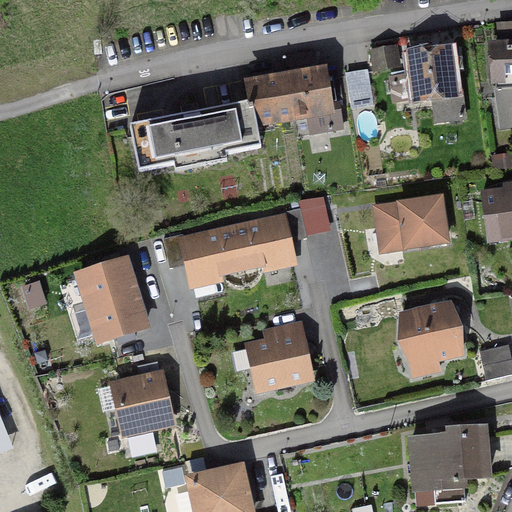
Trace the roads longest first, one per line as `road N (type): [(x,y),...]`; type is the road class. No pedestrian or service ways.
road 1 (residential): [(151,278),(198,420),(219,447),(511,390)]
road 2 (residential): [(106,84),(350,34),(511,13)]
